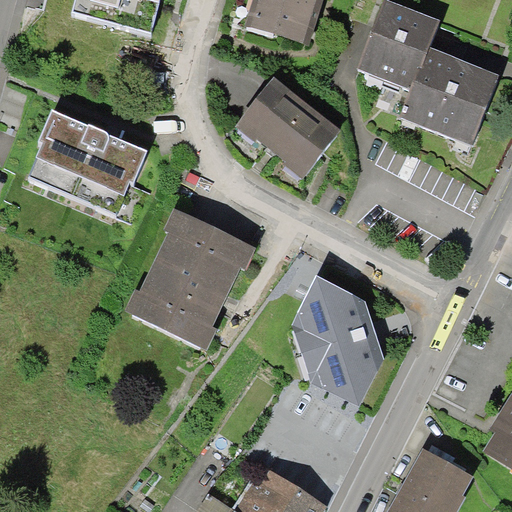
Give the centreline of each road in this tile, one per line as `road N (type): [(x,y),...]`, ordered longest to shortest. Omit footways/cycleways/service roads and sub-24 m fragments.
road 1 (residential): [(203,0),(190,90),(203,146),(217,168),(265,209),(454,312)]
road 2 (residential): [(454,312),(354,511)]
road 3 (residential): [(454,312),(511,197)]
